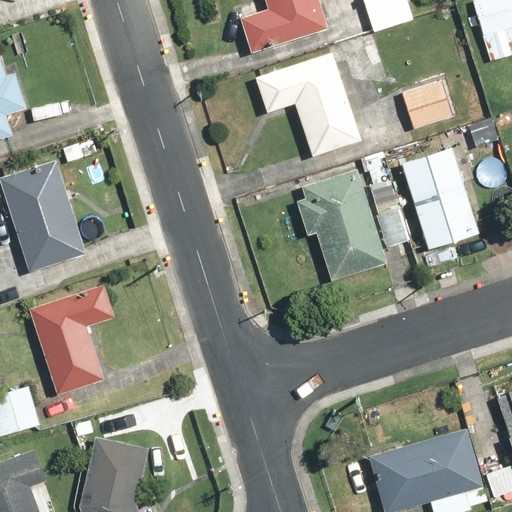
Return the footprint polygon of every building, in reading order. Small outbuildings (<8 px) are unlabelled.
[(321,29),(312,0),(259,0),(262,10),(232,19),(242,54),(321,29)] [(414,0),(369,0),(383,36),(423,21),(414,0)] [(511,0),(482,0),(477,2),(498,63),(511,57),(511,0)] [(2,44),(0,44),(0,141),(19,136),(13,114),(33,108),(22,74),(12,77),(2,44)] [(355,139),(326,52),(248,78),(260,114),(288,105),(305,156),(355,139)] [(454,84),(404,96),(412,128),(462,115),(454,84)] [(447,146),(394,162),(420,250),(474,234),(447,146)] [(63,158),(5,176),(35,272),(93,254),(63,158)] [(380,263),(350,169),(295,186),(299,199),(289,202),(300,237),(310,233),(325,280),(380,263)] [(111,284),(35,309),(62,393),(111,377),(94,326),(122,317),(111,284)] [(0,434),(4,433),(5,438),(47,427),(35,382),(0,391),(0,434)] [(511,389),(490,396),(511,462),(511,389)] [(462,426),(362,454),(378,511),(388,511),(425,502),(428,511),(451,511),(466,508),(462,492),(479,487),(462,426)] [(146,511),(144,505),(156,448),(100,436),(85,506),(87,511),(146,511)] [(0,455),(0,511),(42,511),(31,478),(45,474),(36,444),(0,455)]
